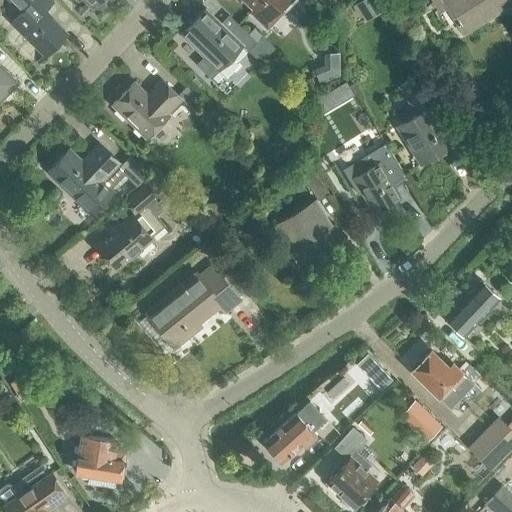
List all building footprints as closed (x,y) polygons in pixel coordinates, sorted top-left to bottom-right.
[(50,0),(25,0),(29,4),(12,22),(45,55),(56,44),(54,42),(64,31),(43,10),(52,1),(50,0)] [(287,0),(297,0),(299,1),(299,0),(247,0),(255,7),(252,10),(268,26),(284,10),(281,7),(287,0)] [(378,0),(361,0),(358,2),(364,12),(380,3),(378,0)] [(449,2),(465,28),(510,0),(436,0),(441,7),(449,2)] [(274,47),(261,35),(256,40),(239,23),(231,31),(207,8),(182,34),(206,57),(199,64),(212,76),(243,44),(249,50),(248,51),(259,61),(274,47)] [(339,52),(324,52),(324,64),(314,69),(319,83),(339,75),(339,52)] [(0,101),(19,82),(0,63),(0,101)] [(416,113),(398,125),(421,163),(450,144),(438,124),(448,117),(420,73),(399,87),(416,113)] [(345,76),(336,82),(340,88),(344,89),(351,85),(345,76)] [(148,94),(135,82),(113,105),(147,137),(169,115),(167,112),(180,98),(190,107),(199,97),(187,86),(179,95),(163,79),(148,94)] [(400,195),(389,175),(401,168),(385,142),(365,155),(372,166),(356,175),(354,172),(347,176),(358,194),(361,192),(373,212),(400,195)] [(119,166),(116,163),(118,160),(100,143),(83,161),(69,148),(48,170),(82,203),(92,212),(113,190),(110,187),(125,172),(119,166)] [(130,155),(119,166),(125,172),(137,184),(149,174),(130,155)] [(304,178),(318,200),(329,193),(315,171),(304,178)] [(151,175),(144,182),(146,185),(127,201),(136,211),(96,244),(115,266),(152,236),(151,235),(164,224),(156,214),(163,208),(153,197),(163,188),(151,175)] [(276,224),(303,268),(341,245),(314,201),(276,224)] [(208,234),(200,225),(198,227),(198,240),(200,241),(208,234)] [(511,262),(502,273),(511,282),(511,281),(511,262)] [(197,272),(138,320),(151,336),(160,328),(175,346),(192,332),(189,329),(221,303),(226,309),(240,297),(213,265),(200,276),(197,272)] [(445,319),(463,336),(499,297),(481,280),(445,319)] [(414,368),(412,371),(450,408),(473,384),(452,363),(449,366),(432,350),(423,359),(418,359),(413,364),(414,368)] [(367,353),(356,364),(363,372),(375,361),(367,353)] [(317,436),(313,431),(326,419),(310,401),(297,414),(296,413),(264,442),(282,462),(303,443),(306,446),(317,436)] [(116,450),(117,440),(86,436),(89,414),(65,410),(62,427),(82,430),(76,472),(122,478),(125,459),(123,458),(124,451),(116,450)] [(428,412),(416,425),(430,437),(442,425),(428,412)] [(511,430),(497,417),(470,446),(490,465),(493,468),(511,448),(511,447),(511,430)] [(348,458),(327,482),(343,497),(341,499),(349,506),(351,504),(354,507),(378,481),(366,471),(372,465),(363,457),(356,451),(366,440),(353,428),(336,447),(348,458)] [(409,463),(421,475),(437,459),(424,447),(409,463)] [(45,511),(43,509),(66,493),(52,472),(20,494),(13,484),(7,483),(0,488),(0,489),(0,494),(6,504),(11,511),(45,511)] [(511,511),(511,494),(500,484),(484,502),(494,511),(511,511)] [(406,511),(402,508),(415,494),(404,485),(392,499),(390,498),(377,511),(406,511)]
